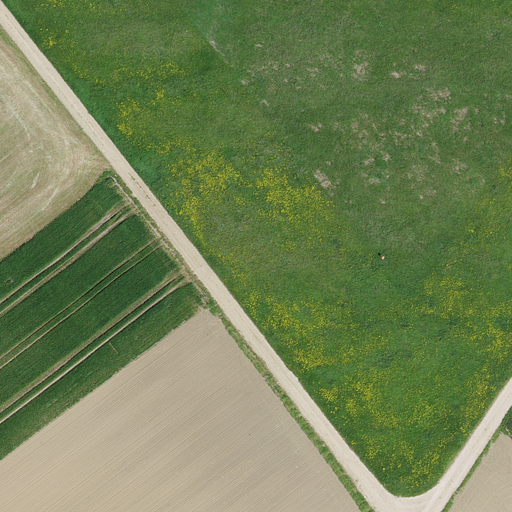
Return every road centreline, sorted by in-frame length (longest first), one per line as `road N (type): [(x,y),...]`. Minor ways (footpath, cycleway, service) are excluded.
road 1 (track): [(399,511),(0,10)]
road 2 (track): [(511,389),(427,511)]
